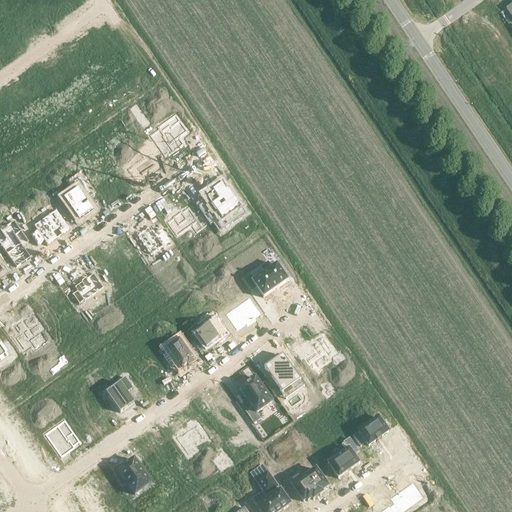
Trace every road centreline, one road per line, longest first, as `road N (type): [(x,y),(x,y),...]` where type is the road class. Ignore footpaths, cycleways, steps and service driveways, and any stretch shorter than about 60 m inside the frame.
road 1 (residential): [(290,315),(30,499)]
road 2 (residential): [(195,164),(0,301)]
road 3 (tertiary): [(511,179),(417,39)]
